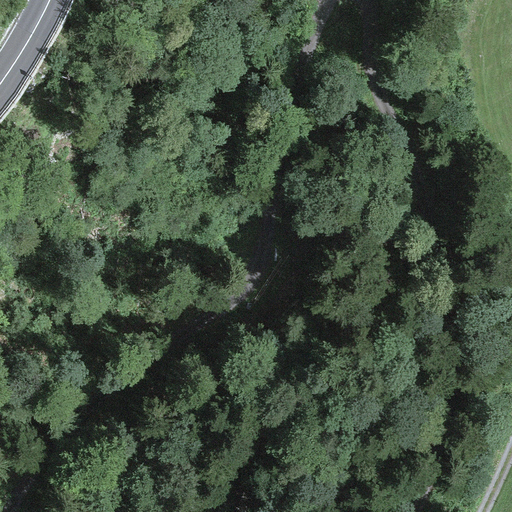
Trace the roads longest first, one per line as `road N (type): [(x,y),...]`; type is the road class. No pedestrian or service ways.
road 1 (track): [(320,0),(266,243),(236,308),(209,336),(89,414),(11,511)]
road 2 (track): [(415,511),(436,438),(430,256),(419,188),(385,95),(365,0)]
